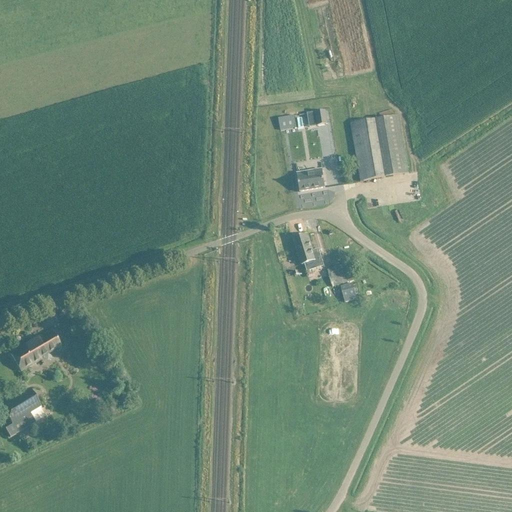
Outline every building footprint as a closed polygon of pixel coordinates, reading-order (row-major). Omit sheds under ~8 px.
[(326,113),(316,115),(318,129),(328,127),(326,113)] [(316,115),(308,116),(310,130),(318,129),(316,115)] [(361,182),(362,182),(409,174),(399,116),(351,124),(361,182)] [(281,130),(297,128),(295,117),(279,120),(281,130)] [(333,187),(331,179),(323,181),(322,171),(297,176),(300,193),(333,187)] [(307,236),(295,240),(302,266),(304,265),(307,273),(324,268),(319,251),(312,253),(307,236)] [(349,265),(327,271),(333,288),(354,282),(349,265)] [(353,285),(341,289),(344,299),(356,296),(353,285)] [(40,358),(60,346),(51,331),(11,355),(21,372),(42,360),(40,358)] [(54,364),(48,368),(52,374),(58,370),(54,364)] [(30,391),(0,408),(11,426),(5,430),(9,438),(15,434),(45,417),(30,391)] [(45,394),(39,397),(43,403),(48,400),(45,394)]
